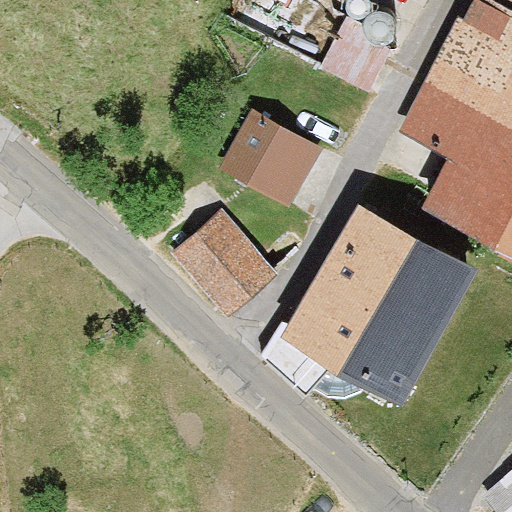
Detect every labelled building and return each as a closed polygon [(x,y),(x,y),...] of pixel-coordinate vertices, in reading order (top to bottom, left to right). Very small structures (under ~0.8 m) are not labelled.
[(452,154),(424,209),(511,253),(511,7),(497,0),(473,0),(407,131),(452,154)] [(344,19),(323,60),(370,84),(392,43),(344,19)] [(317,144),(249,111),(221,169),(289,202),(317,144)] [(358,199),(266,347),(307,388),(336,365),(401,400),(474,264),(358,199)] [(222,209),(172,250),(224,314),(274,272),(222,209)] [(511,511),(511,431),(470,468),(511,511)]
